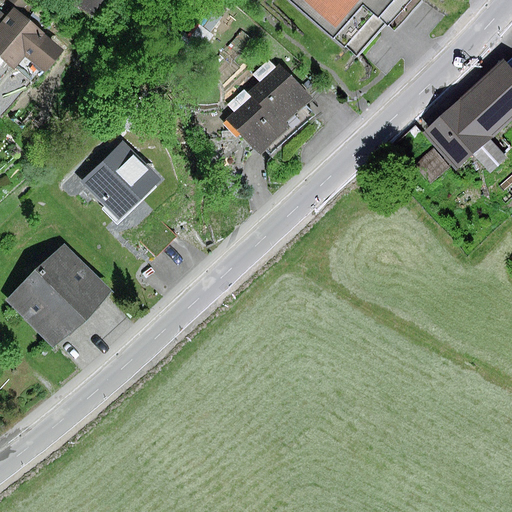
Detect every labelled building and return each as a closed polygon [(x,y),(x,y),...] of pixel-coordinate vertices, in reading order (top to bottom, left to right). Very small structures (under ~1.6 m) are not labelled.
[(22,0),(6,0),(19,10),(25,2),(22,0)] [(64,0),(90,16),(100,0),(64,0)] [(423,0),(292,0),(358,55),(387,21),(398,30),(423,0)] [(59,48),(10,9),(4,16),(0,21),(0,60),(12,70),(22,57),(40,72),(59,48)] [(195,23),(184,38),(199,50),(211,35),(195,23)] [(511,57),(432,130),(464,166),(475,156),(491,174),(508,159),(492,141),(511,122),(511,57)] [(259,109),(235,131),(256,155),(263,149),(273,160),(323,115),(287,76),(255,104),(259,109)] [(162,183),(118,140),(78,180),(122,223),(162,183)] [(436,149),(416,165),(431,183),(451,167),(436,149)] [(139,240),(155,256),(176,236),(160,219),(139,240)] [(110,296),(62,248),(9,300),(57,348),(110,296)]
